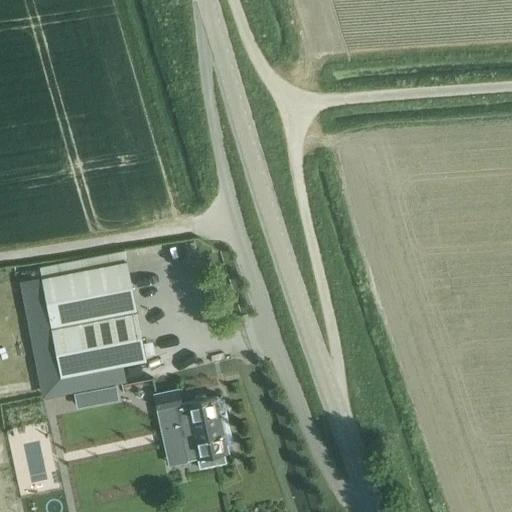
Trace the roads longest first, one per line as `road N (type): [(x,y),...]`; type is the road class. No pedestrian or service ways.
road 1 (tertiary): [(377,511),(304,320),(207,0)]
road 2 (track): [(345,432),(336,348),(285,104),(234,0)]
road 3 (track): [(231,222),(0,258)]
road 4 (track): [(285,104),(511,87)]
